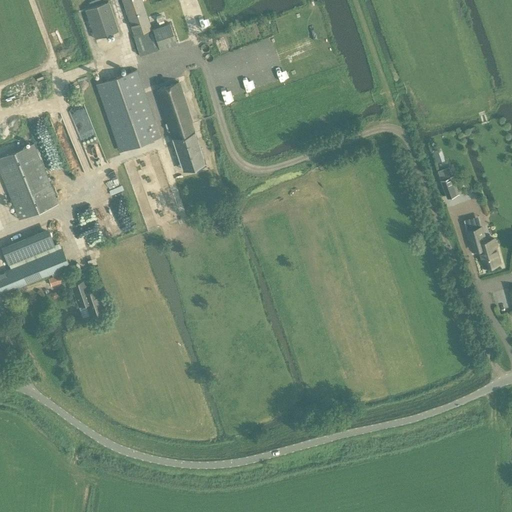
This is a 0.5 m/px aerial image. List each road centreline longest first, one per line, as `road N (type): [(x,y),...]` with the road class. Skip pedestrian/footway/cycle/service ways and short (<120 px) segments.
road 1 (tertiary): [(0,386),(28,391),(119,449),(211,465),(427,415),(511,378)]
road 2 (track): [(393,93),(423,82),(489,103),(511,96)]
